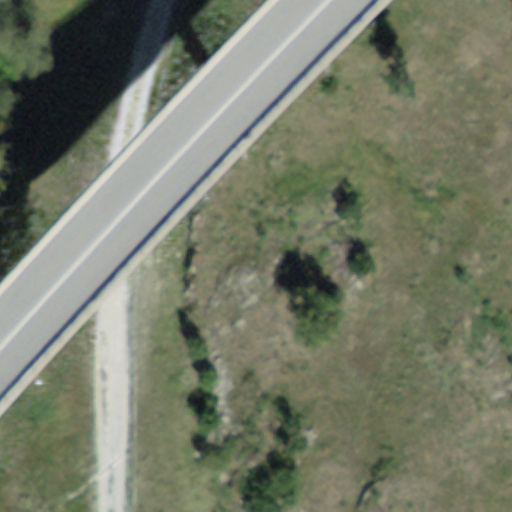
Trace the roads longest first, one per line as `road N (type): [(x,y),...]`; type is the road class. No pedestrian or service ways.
road 1 (track): [(108,511),(106,325),(164,0)]
road 2 (primary): [(0,320),(302,0)]
